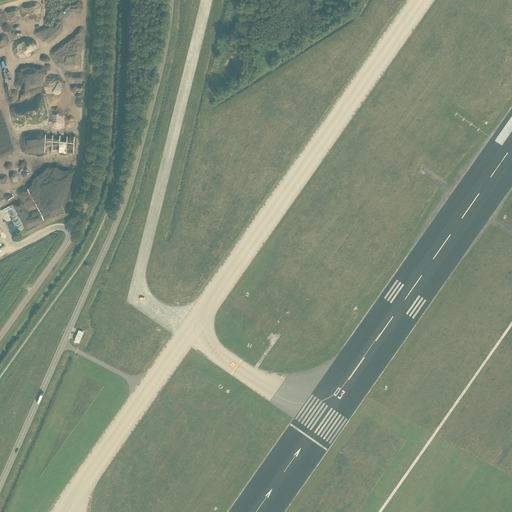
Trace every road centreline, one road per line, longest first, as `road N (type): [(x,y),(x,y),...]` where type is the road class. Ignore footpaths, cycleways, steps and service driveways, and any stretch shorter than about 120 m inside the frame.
road 1 (track): [(0,378),(90,249),(108,209),(126,120),(130,0)]
road 2 (unclassified): [(73,230),(96,164),(106,0)]
road 3 (unclassified): [(0,337),(73,230)]
